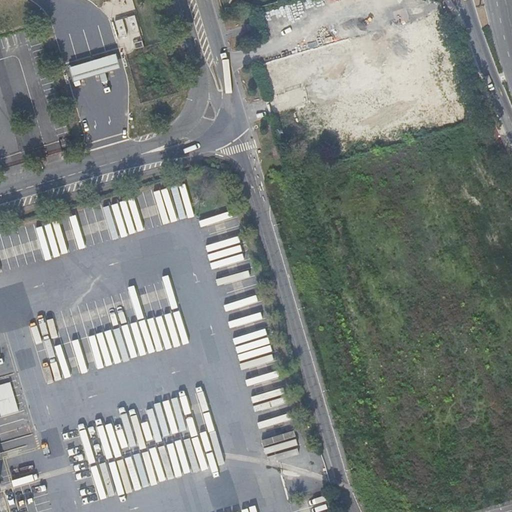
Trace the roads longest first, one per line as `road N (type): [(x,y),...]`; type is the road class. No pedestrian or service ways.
road 1 (unclassified): [(356,511),(251,164),(234,140),(215,135)]
road 2 (unclassified): [(0,206),(194,150),(215,135)]
road 3 (unclassified): [(187,122),(170,137),(0,187)]
road 4 (unknown): [(40,413),(223,363)]
road 5 (secondary): [(456,0),(511,148)]
road 6 (unclassified): [(215,135),(231,100),(204,0)]
road 7 (unclassified): [(178,0),(201,78),(187,122)]
